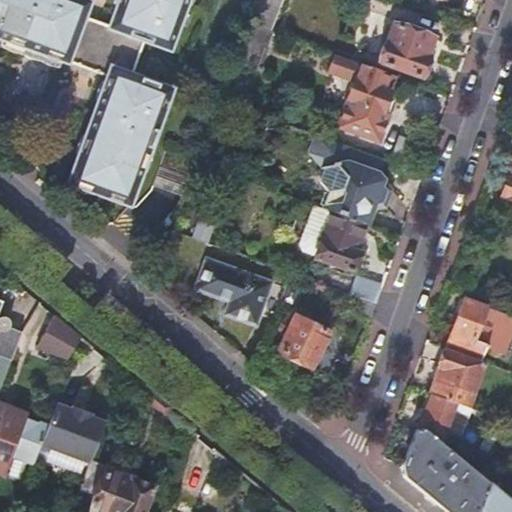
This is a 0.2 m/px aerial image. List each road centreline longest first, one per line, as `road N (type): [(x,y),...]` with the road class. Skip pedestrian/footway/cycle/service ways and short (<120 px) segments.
road 1 (residential): [(511,12),(344,476)]
road 2 (residential): [(344,476),(0,182)]
